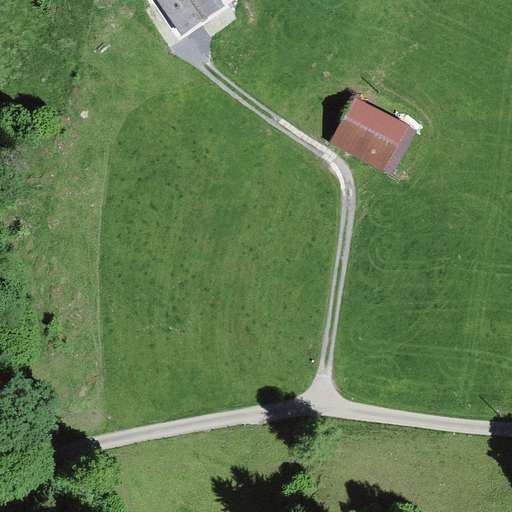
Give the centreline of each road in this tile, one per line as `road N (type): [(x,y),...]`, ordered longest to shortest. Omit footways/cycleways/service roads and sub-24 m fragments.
road 1 (unclassified): [(511,425),(437,426),(317,403),(103,443),(0,479)]
road 2 (track): [(184,55),(349,175),(317,403)]
